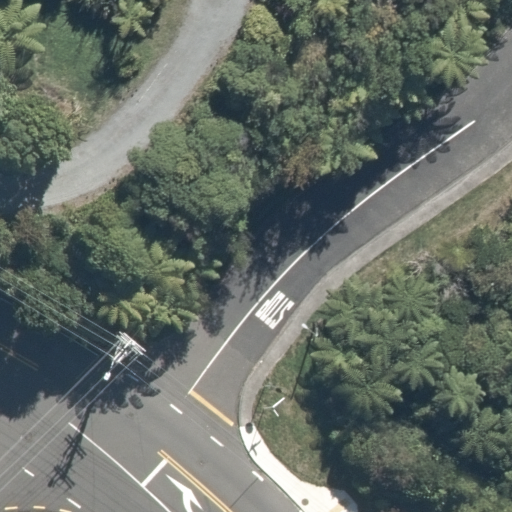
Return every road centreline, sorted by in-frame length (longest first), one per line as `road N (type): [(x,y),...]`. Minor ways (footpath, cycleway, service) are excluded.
road 1 (residential): [(142,460),(237,324),(301,256),(349,212),(511,99)]
road 2 (tertiary): [(142,460),(44,386)]
